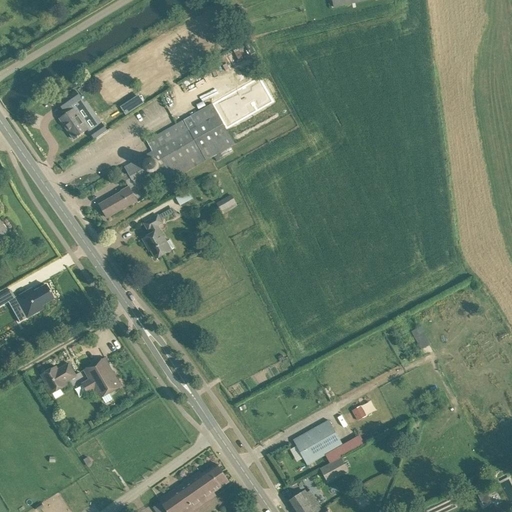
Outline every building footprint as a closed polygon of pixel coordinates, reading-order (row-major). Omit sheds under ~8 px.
[(128,173),(131,178),(136,187),(164,171),(170,181),(235,144),(212,104),(147,141),(153,152),(125,167),(128,173)] [(60,119),(74,139),(77,137),(89,129),(74,109),(60,119)] [(90,132),(95,139),(107,131),(102,124),(90,132)] [(122,183),(131,178),(128,173),(119,178),(122,183)] [(100,205),(107,218),(137,201),(129,187),(122,192),(100,205)] [(188,189),(175,195),(179,204),(192,198),(188,189)] [(217,203),(223,214),(237,206),(231,195),(217,203)] [(156,227),(162,223),(158,215),(153,218),(144,223),(149,231),(151,230),(153,233),(143,239),(147,246),(149,246),(156,259),(165,254),(170,251),(165,243),(167,242),(159,230),(158,230),(156,227)] [(30,287),(13,297),(25,317),(42,308),(40,305),(52,298),(44,284),(32,291),(30,287)] [(422,325),(411,329),(419,348),(430,344),(422,325)] [(84,370),(100,399),(122,386),(105,358),(84,370)] [(45,385),(51,395),(67,385),(66,383),(77,376),(69,363),(58,370),(56,366),(41,375),(47,384),(45,385)] [(361,408),(354,413),(358,420),(365,416),(361,408)] [(294,440),(307,465),(343,445),(329,420),(294,440)] [(341,457),(321,469),(328,483),(349,471),(341,457)] [(192,511),(216,496),(214,492),(229,482),(217,464),(202,475),(199,472),(191,477),(159,500),(167,511),(192,511)] [(502,483),(478,494),(485,510),(509,499),(502,483)] [(305,491),(289,501),(296,511),(312,511),(314,511),(315,511),(317,511),(322,509),(328,505),(315,486),(306,493),(305,491)]
